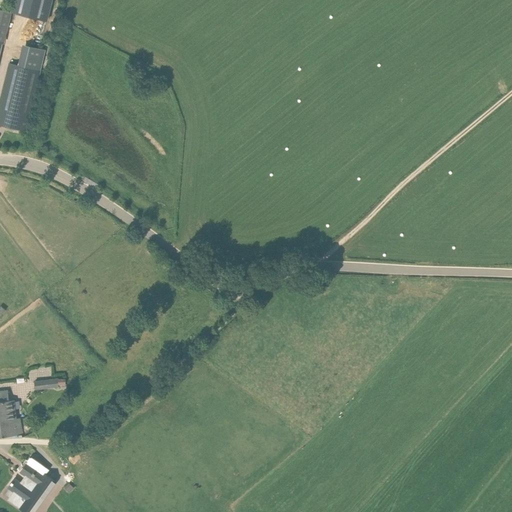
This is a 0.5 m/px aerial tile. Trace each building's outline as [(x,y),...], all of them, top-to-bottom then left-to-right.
[(52,0),(15,0),(12,14),(47,22),(52,0)] [(0,50),(2,44),(4,44),(12,13),(0,10),(0,50)] [(25,46),(20,65),(40,70),(45,50),(25,46)] [(0,101),(0,125),(25,131),(40,70),(20,65),(9,63),(0,101)] [(58,384),(58,379),(34,381),(35,390),(59,388),(58,384)] [(9,400),(8,391),(0,392),(0,423),(16,422),(13,400),(9,400)] [(16,423),(16,422),(0,423),(0,437),(23,435),(20,422),(16,423)] [(26,463),(20,471),(38,484),(35,488),(43,494),(53,480),(45,474),(44,475),(26,463)] [(11,498),(22,506),(20,508),(25,511),(34,511),(37,509),(34,507),(43,494),(35,488),(32,492),(14,479),(8,487),(15,492),(11,498)] [(74,488),(69,483),(64,488),(69,493),(74,488)]
